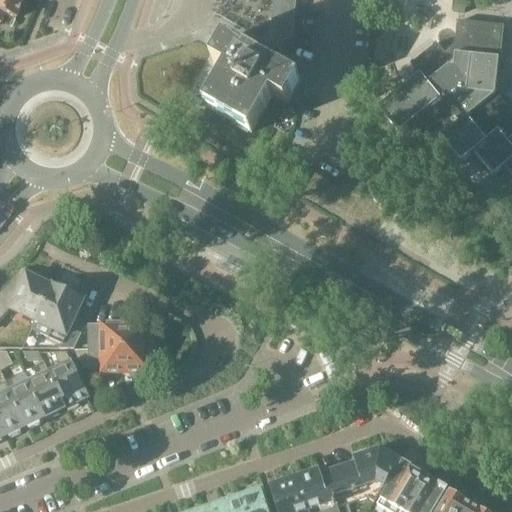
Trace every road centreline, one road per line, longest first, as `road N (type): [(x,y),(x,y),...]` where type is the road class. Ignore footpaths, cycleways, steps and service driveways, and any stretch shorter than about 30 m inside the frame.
road 1 (tertiary): [(87,166),(511,386)]
road 2 (tertiary): [(511,370),(103,138)]
road 3 (residential): [(0,466),(207,367),(214,348),(208,326),(43,248)]
road 4 (residential): [(116,511),(380,424),(511,499)]
